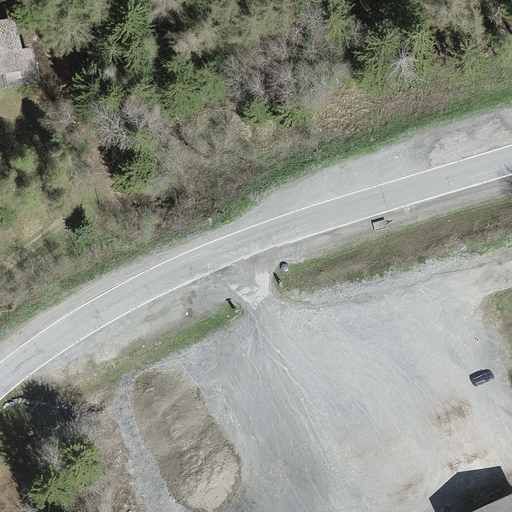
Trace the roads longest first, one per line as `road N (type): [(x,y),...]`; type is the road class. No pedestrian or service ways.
road 1 (tertiary): [(0,383),(120,302),(227,251),(511,161)]
road 2 (unknown): [(335,329),(511,426)]
